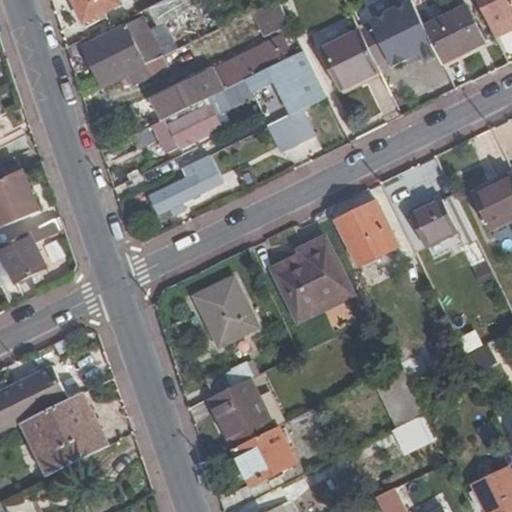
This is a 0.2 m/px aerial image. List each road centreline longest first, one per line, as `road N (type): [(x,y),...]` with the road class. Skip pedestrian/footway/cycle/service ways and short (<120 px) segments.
road 1 (residential): [(511,90),(117,285)]
road 2 (tertiary): [(18,0),(117,285)]
road 3 (tertiary): [(117,285),(192,511)]
road 4 (residential): [(117,285),(0,344)]
